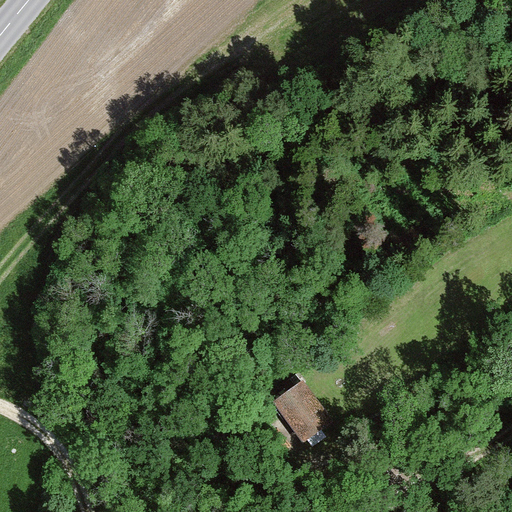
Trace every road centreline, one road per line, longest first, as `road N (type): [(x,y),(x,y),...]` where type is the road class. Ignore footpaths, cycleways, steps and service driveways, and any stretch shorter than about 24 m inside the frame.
road 1 (track): [(377,511),(511,433)]
road 2 (track): [(0,405),(59,449),(88,511)]
